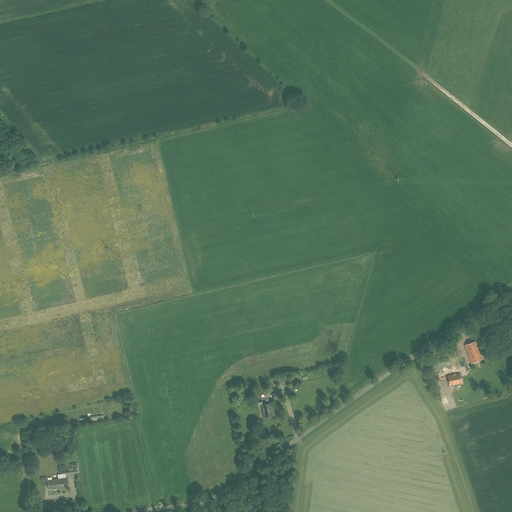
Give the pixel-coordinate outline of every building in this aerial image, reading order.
[(490,316),(471,323),(475,332),(493,325),(490,316)] [(491,330),(491,328),(481,332),(485,342),(489,341),(489,342),(495,339),(493,334),(495,333),(493,329),(491,330)] [(471,364),(482,360),(475,341),(464,345),(471,364)] [(432,370),(450,366),(448,358),(430,362),(432,370)] [(463,376),(451,378),(452,387),(464,385),(463,376)] [(253,395),(255,406),(262,405),(260,393),(253,395)] [(274,415),(271,404),(261,406),(264,418),(274,415)] [(59,466),(61,475),(62,479),(60,479),(62,488),(68,487),(67,478),(66,478),(66,474),(78,472),(77,463),(59,466)] [(57,488),(62,488),(60,479),(62,479),(61,475),(58,475),(59,479),(47,481),(48,489),(57,487),(57,488)]
